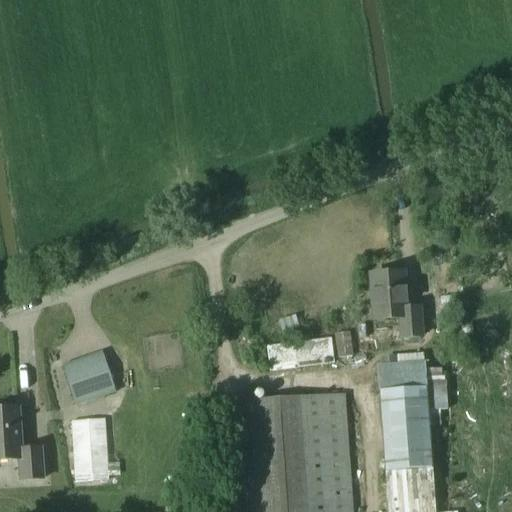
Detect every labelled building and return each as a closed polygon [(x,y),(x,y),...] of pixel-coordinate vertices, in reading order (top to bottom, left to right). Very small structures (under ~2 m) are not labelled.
[(420,309),(405,310),(403,275),(371,277),(373,319),(400,318),(401,340),(421,338),(420,309)] [(269,343),(270,368),(339,364),(337,339),(269,343)] [(102,354),(63,367),(77,407),(116,393),(102,354)] [(447,511),(440,511),(432,357),(384,359),(392,511),(461,511),(447,511)] [(239,511),(353,511),(346,396),(233,404),(239,511)] [(0,461),(20,460),(21,482),(42,481),(41,451),(20,452),(17,410),(0,411),(0,461)] [(74,483),(109,481),(106,420),(71,422),(74,483)]
